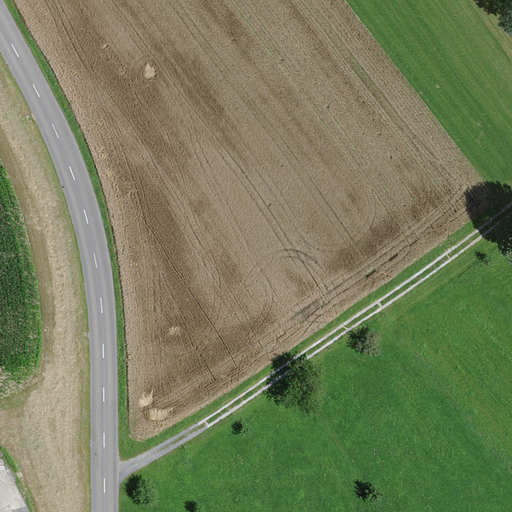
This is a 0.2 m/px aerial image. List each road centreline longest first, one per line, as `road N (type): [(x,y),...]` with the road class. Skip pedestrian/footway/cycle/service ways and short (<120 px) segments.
road 1 (tertiary): [(0,22),(55,124),(85,205),(102,286),(107,511)]
road 2 (track): [(511,209),(213,420),(107,482)]
